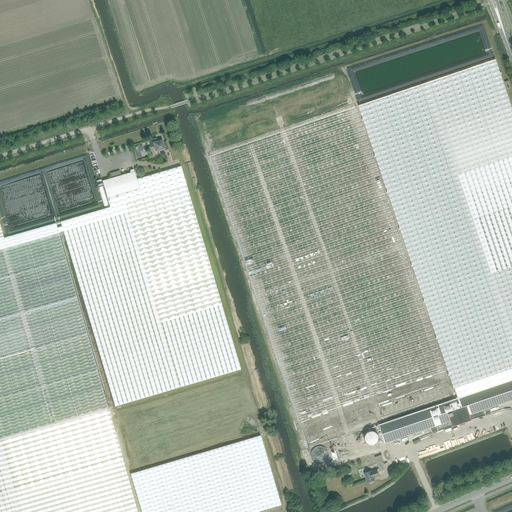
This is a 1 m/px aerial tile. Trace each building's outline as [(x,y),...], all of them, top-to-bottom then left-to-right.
[(511,105),(496,59),(360,105),(457,397),(511,379),(511,105)] [(345,96),(345,103),(355,104),(355,97),(352,97),(352,92),(347,92),(347,96),(345,96)] [(454,399),(357,106),(210,157),(308,449),(383,423),(454,399)] [(206,128),(200,130),(207,150),(215,147),(210,133),(208,134),(206,128)] [(154,146),(156,151),(164,149),(164,150),(168,149),(166,142),(163,143),(162,140),(157,142),(156,138),(149,140),(151,147),(154,146)] [(139,188),(107,198),(110,207),(60,222),(115,406),(240,369),(180,166),(137,179),(139,188)] [(102,181),(107,198),(139,188),(137,179),(134,171),(121,175),(120,171),(110,174),(111,178),(102,181)] [(103,185),(100,176),(99,176),(96,177),(95,178),(97,187),(103,185)] [(0,439),(108,409),(77,304),(76,298),(81,297),(59,222),(4,238),(0,224),(0,439)] [(511,379),(457,398),(454,399),(383,423),(389,441),(389,442),(431,428),(433,434),(491,414),(489,408),(511,400),(511,379)] [(108,409),(0,439),(15,491),(123,460),(108,409)] [(389,441),(383,423),(355,433),(361,451),(389,441)] [(109,480),(110,485),(118,511),(259,511),(281,505),(260,435),(109,480)] [(0,439),(0,511),(20,511),(15,491),(0,439)] [(371,471),(364,473),(367,483),(369,482),(370,483),(371,483),(372,483),(373,482),(373,481),(375,480),(374,478),(379,476),(378,472),(384,470),(381,462),(377,464),(379,469),(372,471),(371,471)] [(112,511),(100,468),(16,491),(21,511),(112,511)]
